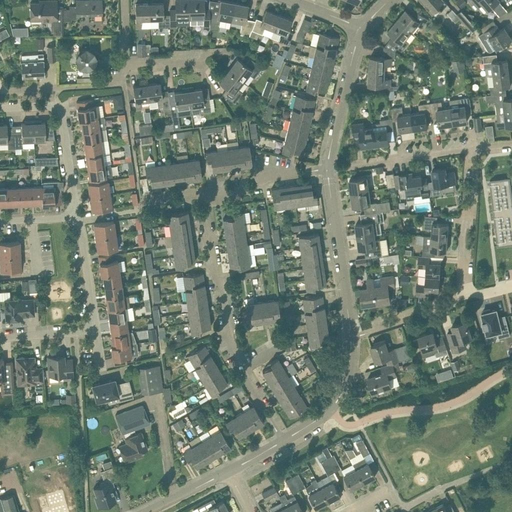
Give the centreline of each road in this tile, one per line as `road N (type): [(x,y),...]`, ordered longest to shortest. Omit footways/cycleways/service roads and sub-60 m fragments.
road 1 (residential): [(241,365),(224,333),(207,199)]
road 2 (tertiary): [(351,335),(327,167)]
road 3 (residential): [(463,296),(473,146)]
road 4 (residential): [(473,146),(327,167)]
road 5 (tertiary): [(327,167),(362,26)]
road 6 (tertiary): [(284,439),(331,410),(351,335)]
road 7 (residential): [(207,199),(216,190),(327,167)]
